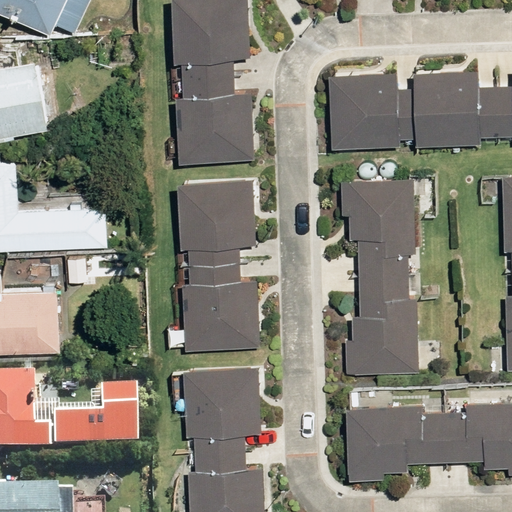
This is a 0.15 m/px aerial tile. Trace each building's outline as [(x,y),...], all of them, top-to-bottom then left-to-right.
[(0,0),(0,1),(57,29),(62,20),(84,31),(98,0),(0,0)] [(258,51),(255,0),(178,0),(182,55),(190,55),(192,93),(185,93),(188,160),(264,157),(260,89),(243,90),(242,52),(258,51)] [(49,52),(0,59),(0,133),(60,125),(49,52)] [(511,83),(485,84),(485,66),(421,68),(421,85),(403,85),(403,68),(338,70),(340,144),(411,142),(411,136),(425,136),(425,141),(490,140),(490,133),(511,132),(511,83)] [(30,151),(0,150),(0,244),(113,245),(114,201),(30,201),(30,151)] [(264,240),(260,175),(184,178),(187,244),(196,244),(197,282),(190,282),(194,347),(270,343),(267,278),(249,279),(247,241),(264,240)] [(360,235),(367,234),(369,313),(363,313),(364,335),(356,335),(357,371),(430,368),(428,295),(420,295),(418,250),(424,249),(422,175),(350,177),(351,210),(359,209),(360,235)] [(96,255),(73,254),(73,274),(95,275),(96,255)] [(0,344),(64,345),(65,278),(15,277),(15,263),(0,262),(0,344)] [(269,426),(266,361),(190,364),(193,430),(201,430),(203,468),(196,468),(198,511),(273,511),(272,464),(255,465),(253,427),(269,426)] [(39,372),(0,371),(0,454),(54,456),(54,424),(39,424),(39,372)] [(105,408),(59,408),(59,447),(142,447),(141,387),(105,387),(105,408)] [(511,399),(473,401),(474,408),(429,410),(429,401),(354,403),(356,467),(417,465),(417,459),(493,456),(494,464),(511,462),(511,399)] [(0,511),(76,511),(77,491),(0,489),(0,511)]
